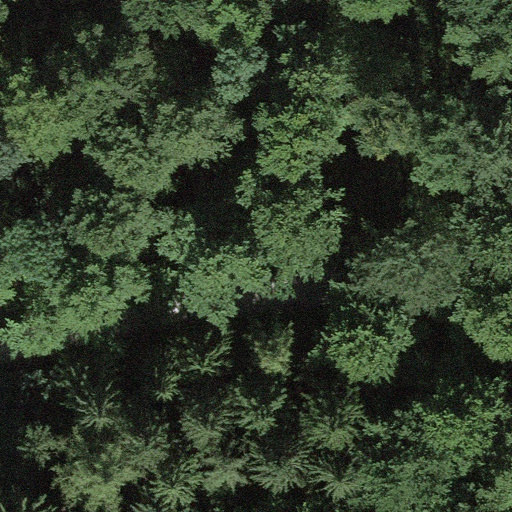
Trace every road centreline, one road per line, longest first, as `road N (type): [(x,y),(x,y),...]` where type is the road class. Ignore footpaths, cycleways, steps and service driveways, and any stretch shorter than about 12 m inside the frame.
road 1 (track): [(511,261),(227,301),(0,346)]
road 2 (track): [(426,511),(511,420)]
